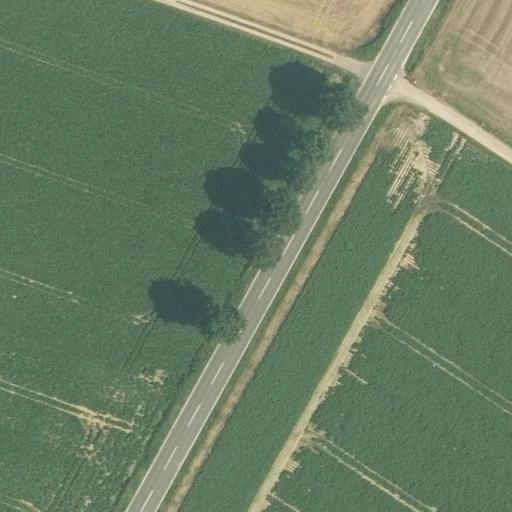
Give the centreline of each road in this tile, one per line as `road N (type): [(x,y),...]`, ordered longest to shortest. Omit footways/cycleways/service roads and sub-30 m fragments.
road 1 (secondary): [(140,511),(423,0)]
road 2 (track): [(167,0),(381,76)]
road 3 (track): [(511,156),(381,76)]
